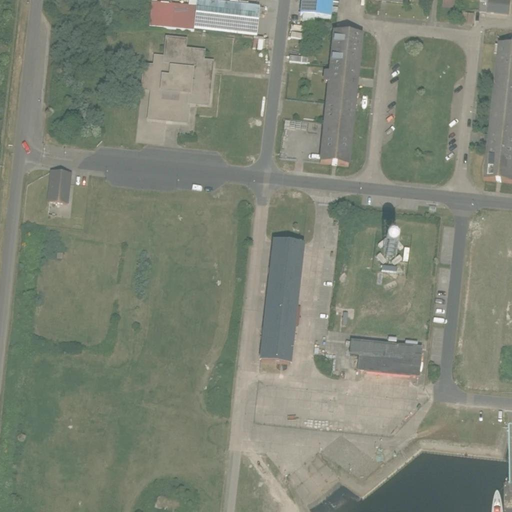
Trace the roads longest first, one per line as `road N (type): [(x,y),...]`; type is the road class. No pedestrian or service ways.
road 1 (unclassified): [(371,188),(387,28),(472,37),(456,198)]
road 2 (unclassified): [(228,511),(265,178)]
road 3 (unclassified): [(464,199),(448,388),(460,397),(511,403)]
road 4 (unclassified): [(20,156),(265,178)]
road 5 (unclassified): [(20,156),(0,345)]
road 6 (unclassified): [(265,178),(283,0)]
road 7 (unclassified): [(37,0),(20,156)]
